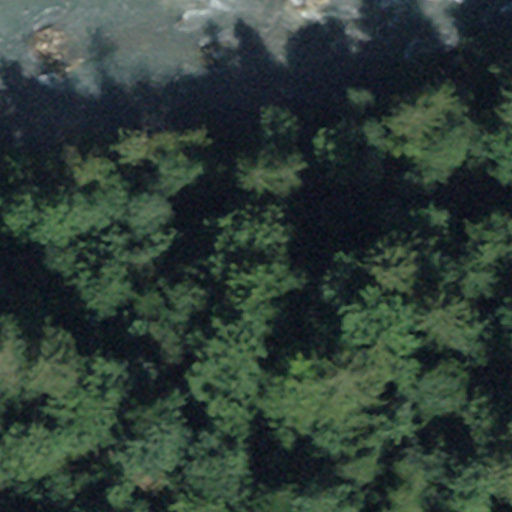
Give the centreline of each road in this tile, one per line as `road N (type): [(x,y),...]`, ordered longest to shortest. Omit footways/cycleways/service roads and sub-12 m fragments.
road 1 (track): [(0,478),(511,192)]
road 2 (track): [(511,249),(359,511)]
